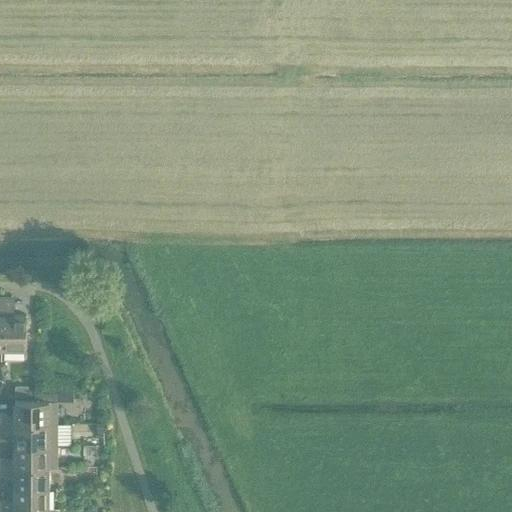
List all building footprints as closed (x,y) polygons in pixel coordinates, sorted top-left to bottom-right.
[(14,298),(4,298),(4,349),(27,350),(27,314),(14,314),(14,298)] [(28,385),(15,385),(15,397),(28,397),(28,385)] [(0,413),(0,423),(56,424),(56,401),(15,401),(15,413),(0,413)] [(56,445),(56,424),(0,423),(0,434),(15,435),(15,445),(56,445)] [(0,466),(49,467),(56,467),(56,445),(15,445),(15,457),(0,456),(0,466)] [(49,488),(49,467),(0,466),(0,477),(15,477),(15,488),(49,488)] [(0,509),(49,509),(49,488),(15,488),(15,499),(0,499),(0,509)]
